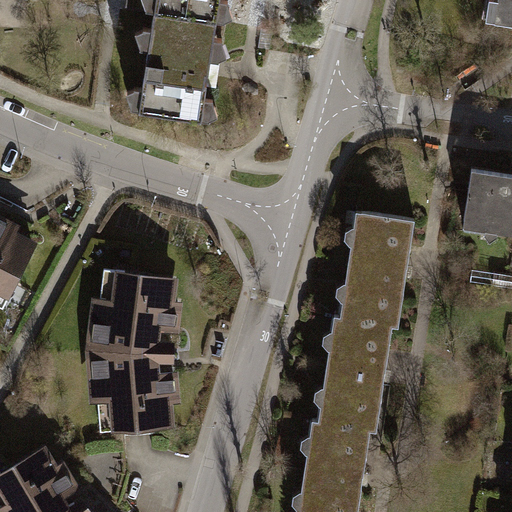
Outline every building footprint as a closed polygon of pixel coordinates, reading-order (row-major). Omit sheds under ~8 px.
[(146,0),(151,11),(158,12),(155,29),(149,28),(141,34),(146,51),(152,52),(146,91),(137,89),(128,95),(134,112),(203,121),(210,122),(221,116),(213,101),(206,100),(212,62),(219,63),(229,55),(223,40),(216,39),(219,22),(226,23),(235,17),(230,1),(222,0),(146,0)] [(511,0),(493,0),(491,13),(511,16),(511,0)] [(471,222),(511,228),(511,164),(481,159),(471,222)] [(411,213),(347,203),(330,306),(386,315),(394,316),(411,213)] [(0,302),(14,311),(46,252),(0,225),(0,302)] [(511,271),(489,268),(487,284),(511,287),(511,271)] [(180,279),(103,269),(94,352),(101,435),(183,427),(177,355),(180,279)] [(365,420),(369,421),(386,315),(330,306),(313,412),(365,420)] [(296,511),(349,511),(365,420),(313,412),(296,511)] [(48,446),(0,476),(0,511),(89,511),(48,446)]
